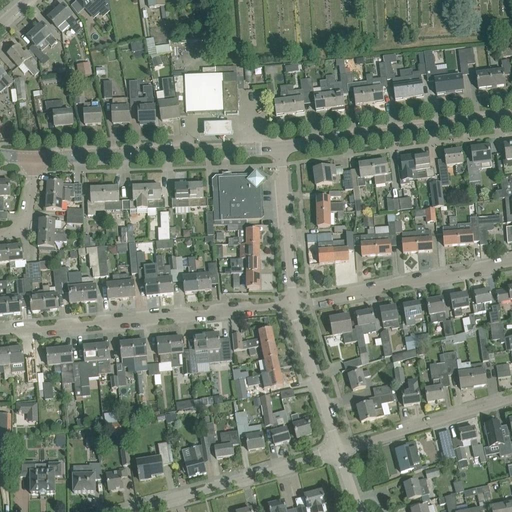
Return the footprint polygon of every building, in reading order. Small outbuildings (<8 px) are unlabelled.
[(74,0),(76,2),(77,3),(83,10),(84,9),(86,8),(87,9),(94,17),(103,8),(109,3),(108,0),(74,0)] [(165,6),(163,0),(148,0),(149,9),(165,6)] [(79,25),(69,14),(62,7),(48,20),(58,30),(61,34),(70,27),(73,31),(79,25)] [(34,33),(28,38),(34,46),(29,50),(40,61),(45,57),(42,53),(49,46),(52,49),(57,43),(50,35),(48,33),(42,26),(36,30),(34,33)] [(501,47),(506,46),(511,45),(511,43),(511,36),(500,37),(501,47)] [(132,43),(133,57),(144,56),(143,42),(132,43)] [(506,46),(501,47),(487,48),(487,55),(498,54),(499,58),(511,57),(511,49),(506,50),(506,46)] [(8,53),(7,54),(8,55),(8,56),(14,64),(19,69),(24,65),(29,71),(34,77),(39,73),(36,69),(34,67),(29,60),(32,58),(27,52),(24,55),(18,47),(13,51),(12,50),(11,50),(8,53)] [(467,66),(475,65),(473,50),(465,51),(467,66)] [(460,67),(467,66),(465,51),(458,52),(460,67)] [(432,52),(423,54),(425,65),(426,72),(427,76),(427,83),(435,82),(437,96),(450,95),(448,79),(447,71),(437,72),(437,68),(435,68),(434,56),(433,56),(432,52)] [(396,56),(384,57),(385,64),(385,70),(387,81),(392,80),(395,102),(409,100),(407,85),(407,79),(395,80),(394,75),(392,75),(390,64),(396,63),(396,56)] [(152,61),(151,61),(154,68),(162,65),(160,58),(159,58),(152,61)] [(509,62),(501,63),(502,72),(489,73),(492,89),(505,87),(504,78),(511,77),(509,62)] [(77,64),(78,77),(91,76),(90,64),(77,64)] [(385,64),(379,65),(381,82),(387,81),(385,70),(385,64)] [(413,70),(406,71),(407,79),(407,85),(409,100),(424,98),(421,77),(427,76),(426,72),(425,65),(420,65),(419,66),(420,73),(413,74),(413,70)] [(0,93),(1,94),(12,84),(5,76),(7,75),(3,70),(2,71),(0,69),(0,93)] [(186,73),(173,73),(174,79),(175,91),(177,110),(179,120),(179,117),(187,116),(187,115),(224,113),(224,116),(238,115),(238,105),(238,86),(237,86),(237,69),(218,69),(216,69),(216,78),(186,79),(186,73)] [(478,91),(492,89),(489,73),(476,75),(478,91)] [(333,81),(326,82),(330,110),(336,110),(338,112),(345,111),(343,96),(348,95),(347,86),(346,76),(340,76),(341,84),(333,85),(333,81)] [(461,77),(448,79),(450,95),(464,93),(462,83),(461,77)] [(19,101),(25,101),(23,79),(16,80),(19,101)] [(165,104),(160,105),(162,122),(173,121),(172,118),(174,118),(173,110),(177,110),(175,91),(174,79),(162,81),(164,93),(165,104)] [(129,83),(130,100),(138,100),(139,124),(140,124),(140,126),(148,126),(148,123),(155,123),(155,108),(154,108),(154,99),(138,100),(137,82),(129,83)] [(316,112),(330,110),(326,82),(320,83),(322,96),(314,97),(316,112)] [(112,100),(112,83),(104,83),(104,100),(112,100),(113,125),(129,124),(128,109),(128,99),(112,100)] [(294,93),(293,86),(287,87),(291,115),(305,114),(303,99),(296,100),(296,93),(294,93)] [(276,117),(291,115),(287,87),(281,88),(282,94),(280,94),(281,102),(274,103),(276,117)] [(384,103),(382,89),(368,90),(370,105),(384,103)] [(368,90),(353,92),(354,97),(355,107),(370,105),(368,90)] [(84,104),(84,92),(75,93),(76,105),(84,105),(85,126),(101,125),(100,111),(99,111),(99,104),(84,104)] [(63,113),(62,102),(46,103),(47,115),(54,114),(55,128),(73,126),(72,112),(63,113)] [(207,125),(207,140),(236,140),(236,125),(207,125)] [(503,200),(511,198),(511,144),(504,146),(506,162),(498,163),(503,200)] [(472,204),(477,203),(475,185),(480,184),(480,183),(478,171),(491,169),(490,153),(491,153),(490,145),(481,146),(481,149),(472,150),(474,171),(468,172),(469,184),(472,204)] [(463,174),(462,165),(463,165),(462,161),(461,151),(445,154),(446,168),(455,166),(456,175),(463,174)] [(430,170),(428,156),(414,158),(416,172),(426,171),(427,179),(435,178),(434,169),(430,170)] [(416,172),(414,158),(399,160),(400,163),(396,163),(400,186),(410,185),(410,181),(417,180),(416,172)] [(388,175),(386,161),(372,163),(374,178),(375,186),(393,184),(392,175),(388,175)] [(358,188),(366,187),(365,179),(374,178),(372,163),(358,165),(360,179),(357,180),(358,188)] [(316,187),(326,186),(332,185),(330,177),(335,177),(334,169),(314,171),(316,187)] [(345,192),(353,191),(350,172),(343,173),(345,192)] [(214,214),(214,226),(228,226),(228,227),(247,227),(247,221),(261,221),(261,210),(260,187),(263,183),(264,182),(264,181),(256,174),(254,175),(252,178),(216,180),(213,183),(213,194),(214,214)] [(441,184),(441,188),(449,187),(447,174),(439,175),(441,184)] [(4,213),(4,199),(10,198),(10,183),(0,182),(0,220),(7,221),(7,213),(4,213)] [(63,192),(63,184),(47,184),(47,198),(74,199),(74,204),(82,203),(81,185),(74,186),(74,193),(73,193),(63,192)] [(441,184),(430,185),(434,209),(444,208),(441,188),(441,184)] [(130,215),(148,214),(147,211),(147,210),(146,185),(138,185),(138,188),(133,188),(133,202),(130,202),(130,211),(130,215)] [(158,210),(165,210),(165,201),(161,201),(161,187),(155,187),(155,185),(146,185),(147,210),(158,210)] [(203,199),(203,185),(189,186),(190,209),(207,209),(207,199),(203,199)] [(172,210),(190,209),(189,186),(175,187),(175,201),(172,201),(172,210)] [(88,217),(96,217),(96,213),(105,212),(105,204),(104,189),(90,190),(90,194),(87,194),(88,204),(87,204),(88,217)] [(119,203),(119,189),(104,189),(105,204),(105,212),(123,212),(123,203),(119,203)] [(70,204),(70,199),(74,199),(47,198),(47,211),(62,211),(62,204),(70,204)] [(329,213),(338,213),(344,213),(343,208),(343,204),(329,205),(329,199),(327,199),(317,199),(317,214),(329,214),(329,213)] [(400,211),(412,210),(410,199),(399,201),(400,211)] [(393,201),(388,200),(389,213),(400,211),(399,201),(393,201)] [(356,218),(362,217),(360,202),(354,202),(356,218)] [(83,219),(82,211),(68,210),(67,218),(83,219)] [(427,224),(435,223),(433,210),(426,211),(427,224)] [(170,240),(168,214),(161,214),(161,230),(164,230),(165,241),(170,240)] [(318,229),(328,228),(330,228),(329,214),(317,214),(318,229)] [(478,227),(478,226),(494,225),(503,224),(502,216),(477,218),(478,227)] [(83,226),(83,219),(67,218),(67,225),(83,226)] [(363,219),(364,229),(374,228),(373,219),(363,219)] [(67,237),(67,236),(65,236),(65,233),(62,231),(61,230),(62,223),(39,222),(39,235),(67,237)] [(458,246),(473,245),(472,225),(457,227),(457,228),(458,246)] [(494,230),(494,225),(478,226),(479,231),(479,237),(480,247),(488,246),(487,236),(487,232),(492,232),(494,230)] [(247,231),(247,227),(228,227),(228,232),(239,232),(239,239),(233,239),(233,240),(229,240),(229,246),(233,246),(239,246),(259,246),(259,231),(247,231)] [(423,232),(422,227),(415,228),(416,233),(417,254),(432,252),(431,232),(423,232)] [(444,248),(458,246),(457,228),(443,229),(444,235),(443,235),(444,248)] [(362,258),(377,257),(376,244),(375,236),(375,231),(374,231),(367,231),(367,237),(360,238),(362,258)] [(403,255),(417,254),(416,233),(403,234),(402,237),(403,255)] [(319,265),(334,264),(332,234),(324,235),(317,235),(319,265)] [(353,244),(353,234),(347,234),(348,243),(340,243),(340,234),(335,234),(332,234),(334,264),(349,263),(347,244),(353,244)] [(66,244),(67,237),(39,235),(38,249),(54,249),(55,243),(66,244)] [(377,257),(391,255),(390,243),(389,235),(375,236),(376,244),(377,257)] [(90,239),(90,237),(85,237),(85,248),(95,248),(95,243),(94,243),(94,239),(90,239)] [(132,275),(139,275),(136,245),(129,245),(132,275)] [(239,246),(233,246),(229,246),(229,247),(234,247),(241,247),(240,260),(247,260),(259,260),(259,246),(239,246)] [(10,270),(16,269),(15,263),(23,262),(22,247),(8,248),(10,270)] [(10,270),(8,248),(0,248),(0,264),(10,264),(10,270)] [(101,278),(98,248),(78,250),(79,256),(81,257),(85,257),(87,256),(89,255),(90,269),(93,269),(94,279),(101,278)] [(101,278),(108,278),(105,248),(98,248),(101,278)] [(160,296),(157,258),(156,255),(149,256),(151,282),(145,282),(147,298),(160,296)] [(166,280),(166,272),(164,257),(157,258),(160,296),(173,295),(172,280),(166,280)] [(195,264),(195,259),(182,260),(182,259),(176,260),(177,271),(183,271),(183,269),(189,269),(190,278),(183,279),(185,294),(198,293),(197,277),(196,269),(195,264)] [(247,260),(240,260),(239,260),(239,267),(231,267),(231,275),(233,275),(239,275),(247,275),(259,275),(259,260),(247,260)] [(34,279),(41,279),(40,270),(40,266),(40,264),(32,265),(34,279)] [(27,280),(31,280),(34,279),(32,265),(25,265),(27,280)] [(209,265),(210,276),(217,276),(216,265),(209,265)] [(69,274),(68,268),(61,269),(63,284),(69,284),(70,289),(69,289),(70,305),(83,304),(80,273),(69,274)] [(56,296),(57,296),(64,295),(63,284),(61,269),(53,270),(55,289),(56,296)] [(82,280),(81,273),(80,273),(83,304),(97,303),(95,281),(91,279),(82,280)] [(247,289),(259,289),(259,275),(247,275),(247,289)] [(129,278),(129,276),(120,277),(122,300),(135,299),(134,283),(133,283),(133,278),(129,278)] [(198,293),(211,292),(210,282),(210,276),(197,277),(198,293)] [(109,301),(122,300),(120,277),(112,277),(113,285),(107,286),(109,301)] [(31,280),(27,280),(24,281),(25,295),(30,295),(32,295),(32,294),(31,280)] [(18,296),(25,295),(24,281),(16,281),(18,296)] [(43,292),(45,313),(59,311),(57,296),(56,296),(50,297),(49,287),(43,287),(43,292)] [(511,288),(508,289),(509,291),(496,293),(498,303),(511,300),(511,288)] [(474,315),(478,314),(485,313),(484,305),(492,304),(489,291),(474,294),(476,306),(473,307),(474,315)] [(41,313),(45,313),(43,292),(39,292),(38,294),(38,298),(30,299),(32,314),(41,313)] [(469,308),(468,305),(466,295),(451,298),(453,310),(454,310),(455,318),(462,317),(461,309),(469,308)] [(0,317),(9,316),(6,296),(1,297),(2,301),(0,301),(0,317)] [(11,300),(11,296),(6,296),(9,316),(22,315),(20,299),(11,300)] [(431,325),(438,323),(436,315),(445,313),(442,300),(427,303),(431,325)] [(407,328),(415,326),(414,321),(422,320),(419,304),(403,307),(407,328)] [(489,315),(491,326),(500,324),(498,313),(500,313),(499,307),(491,308),(492,314),(489,315)] [(388,310),(387,308),(381,309),(381,311),(380,311),(382,324),(390,322),(392,330),(399,329),(398,321),(396,308),(388,310)] [(366,348),(363,335),(375,333),(374,325),(372,313),(356,316),(359,327),(355,328),(355,331),(358,343),(358,346),(359,349),(366,348)] [(468,332),(477,330),(474,315),(469,316),(471,326),(468,331),(468,332)] [(351,331),(349,317),(330,320),(333,337),(343,335),(345,345),(358,343),(355,331),(351,331)] [(446,340),(453,337),(451,322),(443,323),(446,340)] [(503,324),(500,325),(491,326),(489,326),(491,342),(500,340),(500,344),(507,343),(508,352),(511,352),(511,351),(511,338),(505,340),(503,324)] [(248,350),(249,350),(254,349),(262,347),(274,345),(271,330),(259,333),(261,340),(247,343),(248,350)] [(219,341),(219,335),(206,336),(208,352),(209,360),(209,365),(232,363),(230,340),(219,341)] [(234,352),(242,351),(241,335),(232,336),(234,352)] [(408,352),(414,351),(413,349),(430,345),(428,335),(406,339),(408,352)] [(208,352),(206,336),(194,338),(195,351),(189,351),(192,375),(198,375),(197,366),(209,365),(209,360),(208,352)] [(462,337),(453,338),(454,347),(463,346),(462,337)] [(192,375),(189,351),(183,352),(182,339),(170,340),(172,364),(172,369),(182,368),(183,377),(192,376),(192,375)] [(489,362),(488,355),(485,339),(480,340),(479,340),(483,363),(489,362)] [(157,341),(158,351),(159,357),(160,356),(161,365),(172,364),(170,340),(157,341)] [(133,344),(136,372),(149,371),(149,377),(155,376),(154,365),(147,366),(145,342),(133,344)] [(385,358),(392,357),(390,342),(382,343),(385,358)] [(120,345),(121,355),(122,360),(123,368),(129,368),(129,373),(136,372),(133,344),(120,345)] [(265,361),(277,359),(274,345),(262,347),(265,361)] [(108,346),(96,347),(99,375),(111,374),(110,361),(109,356),(108,346)] [(82,389),(90,388),(89,380),(99,379),(99,375),(96,347),(84,348),(85,364),(79,364),(82,389)] [(11,367),(24,366),(23,349),(9,351),(11,367)] [(61,366),(62,374),(62,380),(74,379),(76,399),(83,398),(82,389),(79,364),(73,365),(72,349),(59,351),(61,366)] [(12,380),(12,374),(11,367),(9,351),(0,351),(0,368),(4,368),(5,381),(12,380)] [(62,374),(61,366),(59,351),(47,352),(48,367),(54,367),(55,375),(62,374)] [(455,354),(443,356),(445,364),(446,364),(446,368),(457,367),(455,354)] [(445,364),(443,356),(439,356),(440,365),(430,366),(433,383),(434,390),(426,391),(428,404),(443,401),(442,389),(441,389),(440,381),(439,377),(448,376),(446,368),(446,364),(445,364)] [(262,377),(280,373),(277,359),(265,361),(268,375),(261,376),(262,377)] [(346,372),(362,367),(361,359),(343,365),(346,372)] [(461,391),(473,389),(471,373),(470,365),(457,367),(461,391)] [(498,379),(510,377),(509,365),(496,367),(498,379)] [(396,386),(405,384),(403,370),(394,371),(396,386)] [(473,389),(486,387),(484,371),(471,373),(473,389)] [(371,378),(370,372),(362,374),(362,373),(349,377),(353,392),(366,389),(364,380),(371,378)] [(264,391),(271,390),(283,387),(280,373),(262,377),(264,391)] [(237,402),(248,400),(244,380),(233,382),(237,402)] [(402,394),(404,408),(420,405),(419,398),(421,398),(419,388),(417,389),(416,382),(408,383),(410,393),(402,394)] [(45,401),(53,400),(52,384),(44,385),(45,401)] [(390,386),(373,390),(375,399),(396,395),(396,394),(394,385),(390,386)] [(282,401),(295,399),(293,391),(280,393),(281,400),(282,400),(282,401)] [(360,407),(357,408),(361,424),(376,420),(384,417),(382,410),(381,406),(398,402),(396,395),(375,399),(371,400),(372,404),(360,407)] [(274,424),(269,398),(261,399),(262,406),(266,428),(271,427),(273,434),(271,434),(275,446),(289,442),(286,430),(283,419),(276,421),(277,424),(274,424)] [(261,399),(253,400),(254,408),(262,406),(261,399)] [(191,409),(190,402),(175,404),(158,407),(159,414),(191,409)] [(37,405),(15,405),(16,415),(37,415),(37,405)] [(118,408),(102,410),(104,425),(119,423),(118,408)] [(176,414),(166,415),(166,423),(176,423),(176,414)] [(238,430),(249,429),(246,414),(235,415),(238,430)] [(11,416),(0,415),(0,441),(0,461),(11,461),(11,416)] [(209,416),(204,417),(208,440),(214,439),(215,438),(213,424),(211,425),(209,416)] [(306,417),(299,420),(297,416),(291,417),(287,418),(288,423),(292,422),(297,440),(312,436),(309,428),(310,427),(310,426),(309,426),(308,423),(306,417)] [(121,423),(110,425),(112,436),(123,434),(121,423)] [(502,438),(497,424),(482,427),(483,429),(487,449),(494,448),(497,460),(510,457),(505,438),(502,438)] [(262,436),(261,427),(253,428),(254,437),(246,438),(248,452),(264,449),(262,436)] [(93,429),(85,429),(85,439),(94,439),(93,429)] [(478,447),(474,429),(459,432),(462,443),(470,442),(474,459),(479,458),(481,464),(486,463),(482,446),(478,447)] [(217,460),(234,458),(232,447),(239,445),(237,433),(223,435),(225,447),(215,449),(217,460)] [(65,435),(55,435),(55,447),(65,447),(65,435)] [(450,437),(439,440),(443,455),(441,455),(442,461),(444,461),(455,458),(450,437)] [(95,440),(86,440),(86,448),(95,448),(95,440)] [(423,441),(424,455),(432,455),(431,440),(423,441)] [(406,449),(395,452),(401,474),(413,471),(414,474),(423,471),(422,468),(421,468),(419,459),(420,458),(419,456),(418,456),(415,443),(413,444),(408,445),(406,446),(407,449),(406,449)] [(173,465),(172,455),(170,444),(158,446),(160,458),(136,462),(138,477),(139,477),(140,482),(151,480),(151,478),(163,476),(161,463),(169,461),(170,466),(173,465)] [(189,479),(206,474),(203,462),(205,461),(204,454),(210,453),(209,445),(189,451),(192,458),(185,460),(186,464),(185,464),(185,465),(182,465),(184,473),(187,473),(189,479)] [(123,467),(131,466),(128,448),(120,449),(123,467)] [(459,470),(468,468),(467,461),(468,461),(465,448),(454,451),(459,470)] [(36,474),(36,464),(18,464),(18,478),(31,478),(31,494),(31,495),(32,495),(40,495),(40,496),(47,496),(46,495),(54,494),(54,495),(55,495),(55,493),(55,477),(62,477),(61,465),(49,465),(49,473),(36,474)] [(101,481),(103,481),(101,465),(89,465),(90,467),(90,476),(73,476),(74,494),(82,494),(87,494),(95,493),(95,481),(101,481)] [(433,468),(425,469),(425,470),(426,472),(425,472),(427,480),(440,477),(438,469),(435,470),(434,467),(433,468)] [(109,492),(123,490),(122,479),(127,478),(126,470),(119,471),(120,473),(106,475),(109,492)] [(408,501),(418,499),(421,498),(420,497),(429,495),(425,480),(404,486),(408,501)] [(461,482),(453,484),(456,495),(464,493),(461,482)] [(484,500),(491,498),(488,487),(482,488),(484,500)] [(485,505),(484,500),(482,488),(476,490),(478,497),(479,506),(485,505)] [(298,511),(326,511),(324,499),(326,499),(324,489),(315,491),(316,494),(304,496),(307,507),(298,510),(298,511)] [(478,497),(476,490),(464,492),(465,499),(478,497)] [(454,511),(452,497),(444,499),(446,505),(447,511),(454,511)] [(286,511),(284,502),(269,506),(270,511),(286,511)]
